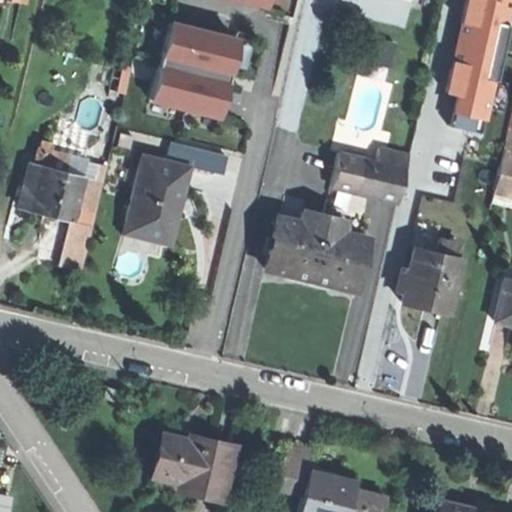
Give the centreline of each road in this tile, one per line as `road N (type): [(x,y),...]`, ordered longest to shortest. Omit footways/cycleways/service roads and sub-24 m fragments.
road 1 (residential): [(0,325),(511,440)]
road 2 (unknown): [(212,372),(296,28)]
road 3 (residential): [(0,377),(84,511)]
